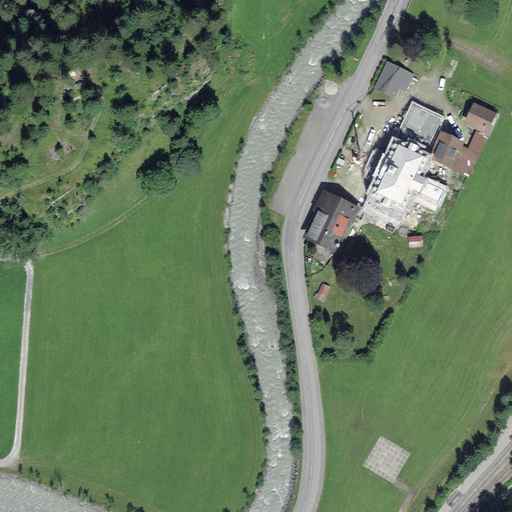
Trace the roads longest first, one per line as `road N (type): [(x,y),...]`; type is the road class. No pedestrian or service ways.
road 1 (tertiary): [(300,511),(310,489),(312,438),(291,236),(302,189),(393,0)]
road 2 (track): [(0,256),(29,258),(92,235),(148,196),(219,137),(254,73),(349,95)]
road 3 (unclassified): [(29,258),(15,450),(0,465)]
